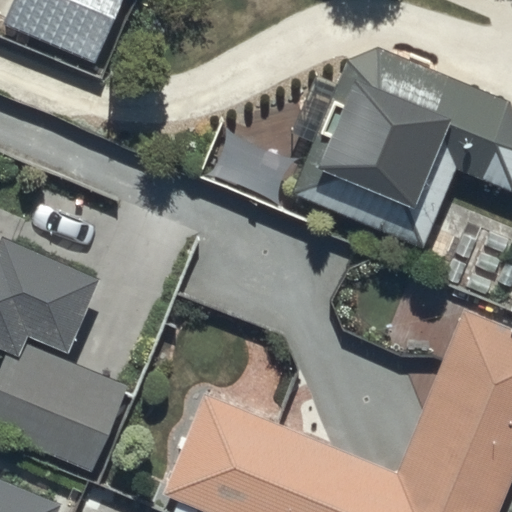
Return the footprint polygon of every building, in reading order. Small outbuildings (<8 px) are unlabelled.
[(10,0),(0,26),(0,28),(99,70),(128,0),(10,0)] [(351,43),(287,198),(414,250),(446,173),(510,199),(511,193),(511,121),(506,107),(351,43)] [(0,356),(0,357),(0,440),(94,481),(131,395),(61,365),(95,285),(0,243),(0,356)] [(198,399),(159,497),(193,511),(498,511),(511,478),(511,338),(458,317),(395,477),(198,399)] [(0,511),(54,511),(0,488),(0,511)]
